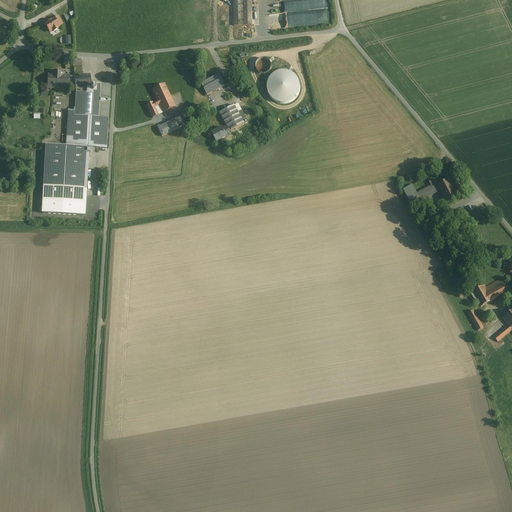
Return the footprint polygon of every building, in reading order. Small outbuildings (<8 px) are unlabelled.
[(242,0),(233,0),(234,26),(244,26),(242,0)] [(251,0),(242,0),(244,26),(252,26),(252,0),(251,0)] [(329,24),(328,9),(296,12),(297,27),(329,24)] [(54,19),(45,24),(49,32),(53,30),(53,32),(57,29),(57,28),(59,27),(54,19)] [(257,71),(258,73),(261,74),(264,75),(266,74),(269,72),(270,70),(271,68),(271,65),(270,63),(269,61),(267,59),(264,59),(262,59),(259,59),(257,61),(256,63),(255,66),(255,69),(257,71)] [(274,73),(266,83),(266,91),(268,98),(276,104),(284,104),(292,102),(299,91),(300,85),(299,84),(299,83),(298,77),(290,72),(279,71),(274,73)] [(68,85),(69,77),(68,77),(59,76),(59,73),(52,72),(52,77),(48,77),(48,83),(53,83),(53,88),(58,88),(58,86),(68,86),(68,85)] [(91,84),(91,83),(90,75),(74,77),(69,77),(68,85),(75,86),(91,84)] [(225,86),(219,75),(201,85),(207,95),(225,86)] [(91,84),(75,86),(76,95),(74,112),(68,112),(65,146),(46,145),(43,200),(82,203),(86,147),(107,149),(110,85),(91,83),(91,84)] [(157,101),(158,102),(170,97),(164,85),(152,91),(157,101)] [(175,107),(170,97),(158,102),(159,105),(163,114),(175,107)] [(158,116),(155,108),(153,104),(152,102),(146,105),(152,119),(158,116)] [(219,114),(227,127),(229,132),(230,133),(244,125),(233,106),(219,114)] [(184,126),(180,117),(157,127),(162,137),(184,126)] [(226,134),(229,132),(227,127),(223,129),(222,128),(212,134),(216,142),(227,136),(226,134)] [(444,201),(448,198),(456,194),(449,180),(438,186),(437,184),(431,186),(433,191),(435,194),(440,192),(444,201)] [(417,194),(412,186),(403,190),(410,203),(410,202),(413,207),(421,203),(420,202),(421,201),(426,199),(424,196),(433,191),(431,186),(417,194)] [(508,292),(501,280),(486,289),(484,286),(468,295),(474,304),(478,302),(481,307),(508,292)] [(511,310),(502,318),(509,326),(511,329),(511,310)] [(483,328),(473,311),(471,312),(470,311),(469,312),(469,313),(468,314),(478,331),(483,328)] [(509,333),(511,330),(511,329),(509,326),(505,329),(494,338),(497,342),(502,338),(509,333)]
